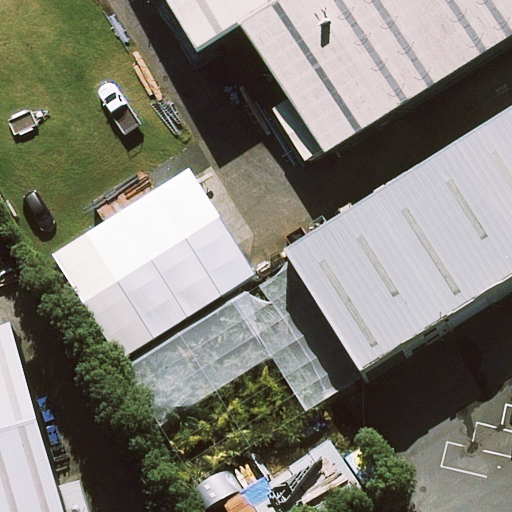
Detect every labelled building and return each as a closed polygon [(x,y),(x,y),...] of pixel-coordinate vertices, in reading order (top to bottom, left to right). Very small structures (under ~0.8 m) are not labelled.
[(511,26),(511,0),(195,0),(223,42),(257,21),(331,139),(511,26)] [(511,96),(291,233),(366,352),(511,261),(511,96)] [(174,217),(160,197),(59,264),(73,285),(174,217)] [(129,364),(223,305),(207,279),(159,309),(146,288),(100,317),(129,364)] [(0,511),(58,511),(7,331),(0,332),(0,511)] [(382,491),(355,446),(304,476),(315,496),(344,479),(359,505),(382,491)] [(316,511),(289,471),(228,511),(316,511)]
